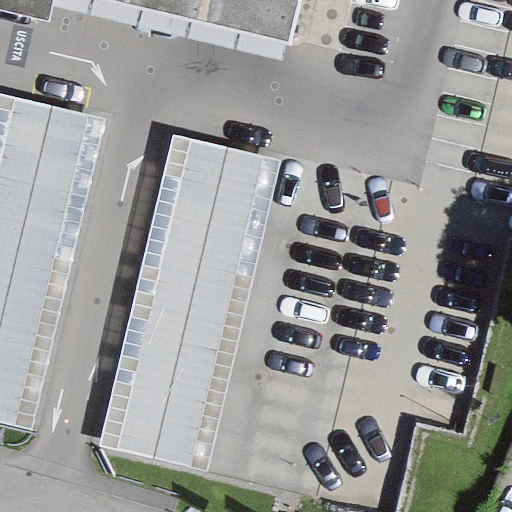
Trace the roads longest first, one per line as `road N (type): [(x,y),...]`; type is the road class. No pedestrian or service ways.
road 1 (unknown): [(131,65),(37,511)]
road 2 (unknown): [(430,0),(403,102),(379,117),(131,65)]
road 3 (unknown): [(131,65),(0,39)]
